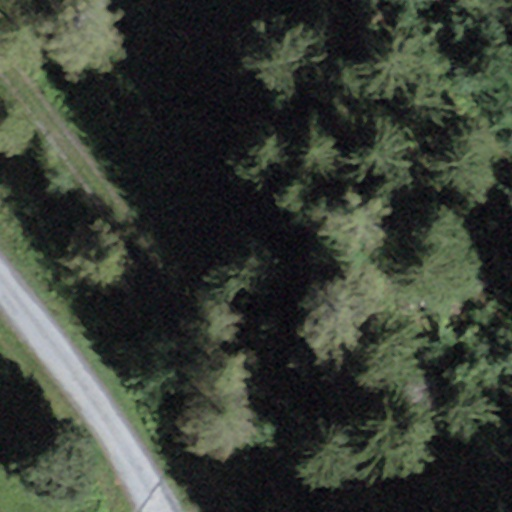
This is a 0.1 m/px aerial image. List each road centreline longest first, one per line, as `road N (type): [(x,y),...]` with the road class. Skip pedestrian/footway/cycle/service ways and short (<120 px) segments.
road 1 (track): [(196,511),(156,309),(0,59)]
road 2 (unclassified): [(154,511),(0,290)]
